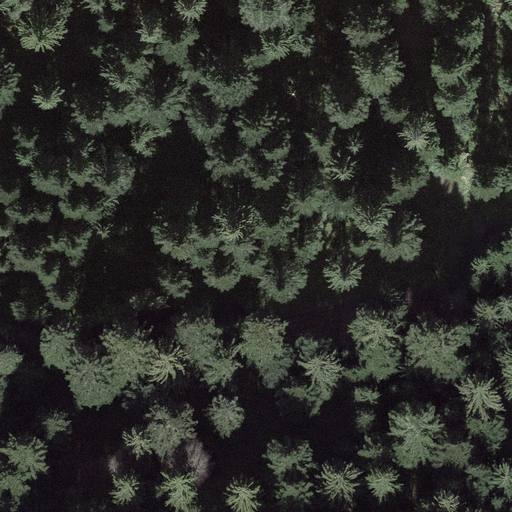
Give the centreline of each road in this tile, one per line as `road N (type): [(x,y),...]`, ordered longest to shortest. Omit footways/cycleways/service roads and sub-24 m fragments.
road 1 (track): [(0,328),(67,343),(381,297),(473,238)]
road 2 (track): [(308,0),(473,238)]
